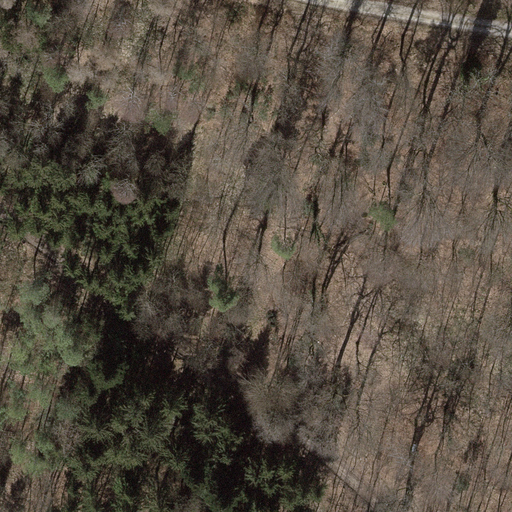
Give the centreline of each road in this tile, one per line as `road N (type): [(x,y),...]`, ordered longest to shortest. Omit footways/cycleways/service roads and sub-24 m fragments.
road 1 (track): [(387,511),(309,442),(0,218)]
road 2 (track): [(511,30),(352,0)]
road 3 (motorway): [(0,43),(150,0)]
